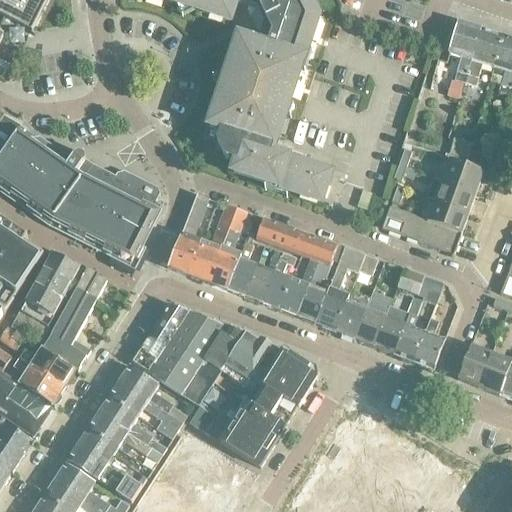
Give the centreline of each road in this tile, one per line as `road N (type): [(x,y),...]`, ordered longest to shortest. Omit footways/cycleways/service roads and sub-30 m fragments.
road 1 (residential): [(476,284),(173,183)]
road 2 (residential): [(163,287),(13,511)]
road 3 (residential): [(353,364),(163,287)]
road 4 (residential): [(276,481),(353,364)]
